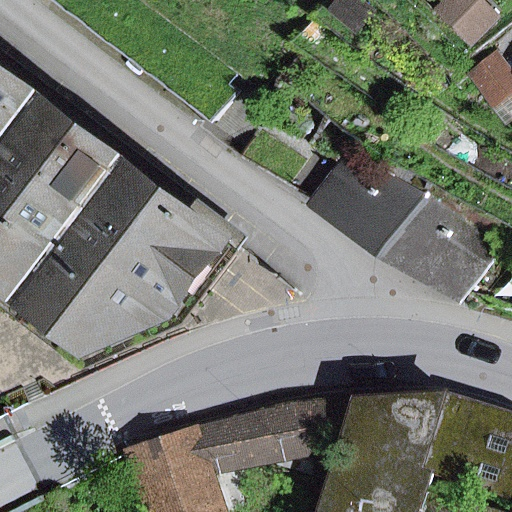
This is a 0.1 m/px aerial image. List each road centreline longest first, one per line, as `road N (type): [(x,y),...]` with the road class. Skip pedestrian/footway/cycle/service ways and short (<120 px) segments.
road 1 (residential): [(377,350),(364,285),(327,241),(3,0)]
road 2 (tertiary): [(0,479),(212,385),(281,362),(377,350)]
road 3 (tertiary): [(377,350),(511,369)]
